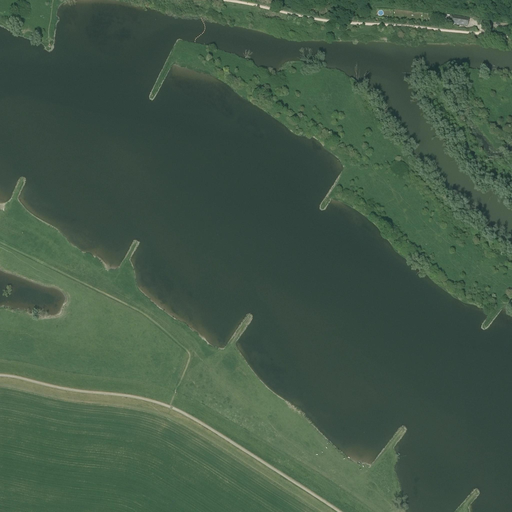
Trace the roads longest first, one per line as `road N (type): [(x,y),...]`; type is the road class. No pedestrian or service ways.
road 1 (track): [(169,406),(339,511)]
road 2 (track): [(0,375),(169,406)]
